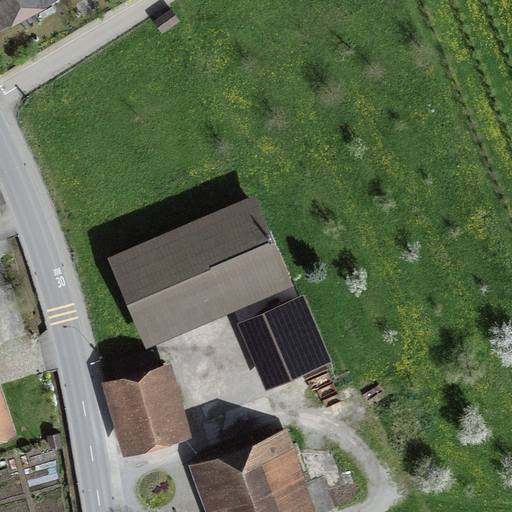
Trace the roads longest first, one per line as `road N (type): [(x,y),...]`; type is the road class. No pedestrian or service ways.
road 1 (tertiary): [(0,146),(70,344),(100,511)]
road 2 (residential): [(155,0),(0,98)]
